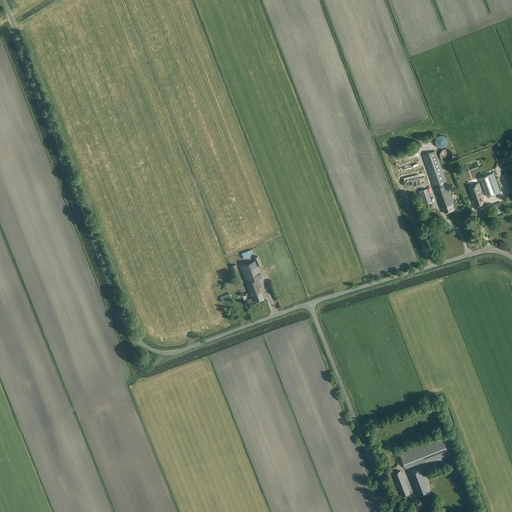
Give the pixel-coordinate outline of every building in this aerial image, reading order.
[(435,140),(435,143),(436,146),(438,147),(441,148),(444,148),(446,146),(448,144),(448,141),(447,138),(445,136),(443,135),(439,136),(437,137),(435,140)] [(452,151),(449,149),(446,149),(443,150),(441,152),(440,155),(441,158),(444,161),(447,161),(450,160),(452,158),(453,154),(452,151)] [(452,203),(453,203),(435,151),(424,155),(435,188),(434,188),(440,203),(441,203),(444,213),(454,209),(452,203)] [(469,171),(482,167),(480,161),(467,165),(469,171)] [(403,178),(405,186),(412,185),(413,187),(428,183),(426,173),(403,178)] [(486,195),(487,196),(500,192),(493,173),(480,177),(484,191),(485,192),(486,195)] [(475,201),(477,206),(484,204),(482,196),(483,195),(482,193),(485,192),(484,191),(482,192),(478,183),(468,187),(473,202),(475,201)] [(423,204),(431,202),(428,191),(420,193),(423,204)] [(241,255),(244,260),(253,257),(251,251),(241,255)] [(253,297),(255,302),(264,298),(260,288),(261,288),(258,278),(262,276),(258,266),(261,264),(258,256),(254,258),(255,261),(240,267),(252,297),(253,297)] [(220,297),(222,302),(231,298),(230,293),(220,297)] [(416,487),(419,496),(430,491),(428,487),(430,486),(423,470),(452,459),(442,435),(399,452),(406,469),(418,464),(419,466),(417,467),(417,468),(412,471),(411,470),(407,471),(413,488),(416,487)] [(394,474),(401,498),(407,496),(404,484),(405,484),(401,472),(394,474)]
